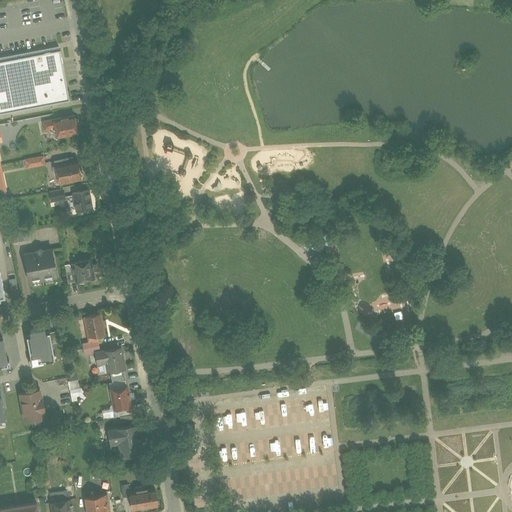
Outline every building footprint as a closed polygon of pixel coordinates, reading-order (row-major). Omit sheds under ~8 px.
[(0,107),(70,95),(60,43),(0,53),(0,107)] [(57,139),(78,136),(74,117),(53,121),(55,129),(57,139)] [(44,131),(55,129),(53,121),(42,123),(44,131)] [(80,179),(76,159),(69,160),(68,155),(51,159),(56,183),(80,179)] [(43,157),(25,160),(27,169),(45,165),(43,157)] [(223,174),(215,174),(214,183),(222,184),(223,174)] [(92,210),(88,188),(70,191),(71,194),(63,196),(62,188),(47,191),(49,202),(65,199),(68,210),(73,209),(74,213),(92,210)] [(26,228),(7,231),(9,243),(28,239),(26,228)] [(51,246),(21,251),(26,280),(56,275),(51,246)] [(66,282),(92,278),(89,257),(70,260),(72,271),(64,273),(66,282)] [(101,319),(100,312),(76,317),(81,342),(87,341),(97,340),(96,335),(104,334),(102,325),(106,325),(104,319),(101,319)] [(45,332),(45,328),(31,330),(32,336),(28,336),(32,364),(53,360),(49,332),(45,332)] [(0,368),(9,367),(4,339),(0,339),(0,368)] [(124,368),(120,346),(94,350),(98,373),(109,371),(110,374),(120,372),(119,369),(124,368)] [(128,391),(126,383),(108,386),(111,410),(130,407),(129,400),(133,399),(132,391),(128,391)] [(45,417),(39,386),(16,391),(22,422),(45,417)] [(81,400),(86,393),(80,389),(75,396),(81,400)] [(139,452),(134,422),(105,427),(107,442),(118,440),(118,439),(120,455),(139,452)] [(20,452),(18,445),(11,446),(12,453),(20,452)] [(187,452),(188,466),(199,466),(198,451),(187,452)] [(129,509),(156,506),(153,487),(145,488),(144,485),(133,486),(133,490),(126,491),(127,496),(121,496),(123,508),(128,507),(129,509)] [(84,511),(108,511),(105,491),(82,495),(84,511)] [(49,511),(68,511),(66,495),(48,498),(49,511)] [(0,511),(36,511),(34,499),(0,503),(0,511)]
